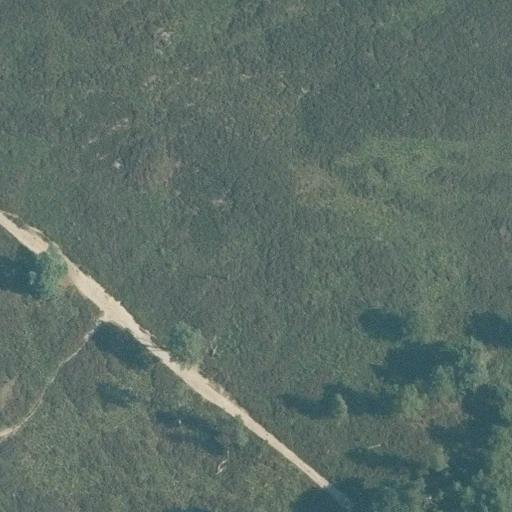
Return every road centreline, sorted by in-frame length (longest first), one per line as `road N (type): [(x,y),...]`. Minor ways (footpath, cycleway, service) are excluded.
road 1 (track): [(0,218),(358,511)]
road 2 (track): [(111,310),(34,414),(0,439)]
